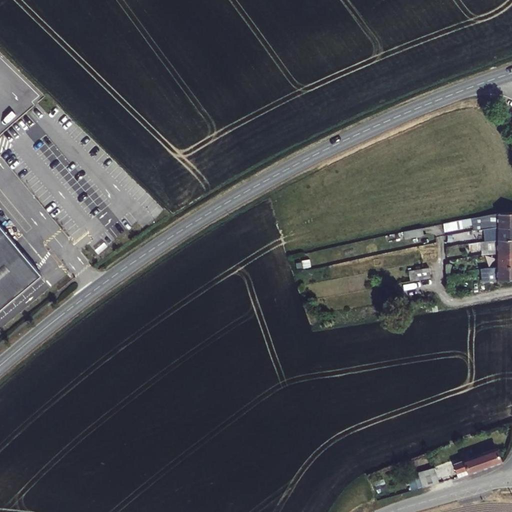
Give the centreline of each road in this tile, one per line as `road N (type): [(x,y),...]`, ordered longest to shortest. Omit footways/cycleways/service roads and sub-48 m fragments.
road 1 (tertiary): [(511,72),(261,182),(147,252),(0,365)]
road 2 (tertiary): [(511,473),(392,511)]
